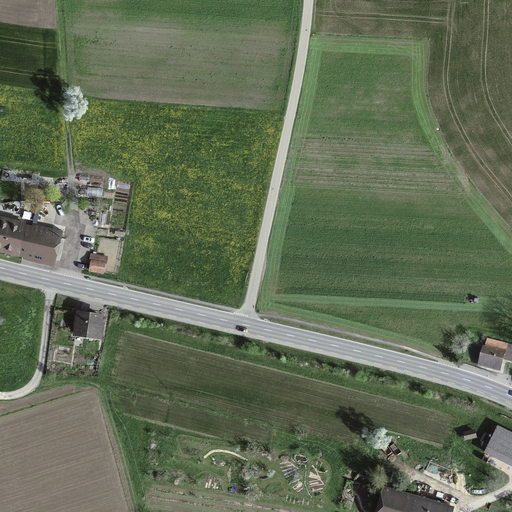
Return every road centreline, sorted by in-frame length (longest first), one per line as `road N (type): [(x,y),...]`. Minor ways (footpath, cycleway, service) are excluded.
road 1 (unclassified): [(309,0),(244,324)]
road 2 (secondary): [(511,396),(244,324)]
road 3 (secondary): [(244,324),(0,267)]
road 4 (track): [(74,211),(60,0)]
